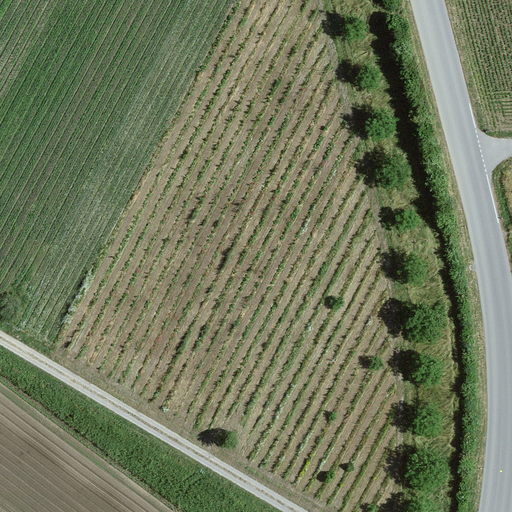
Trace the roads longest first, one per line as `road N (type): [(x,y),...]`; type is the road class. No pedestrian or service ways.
road 1 (tertiary): [(429,0),(497,290),(505,401),(496,511)]
road 2 (track): [(0,337),(297,511)]
